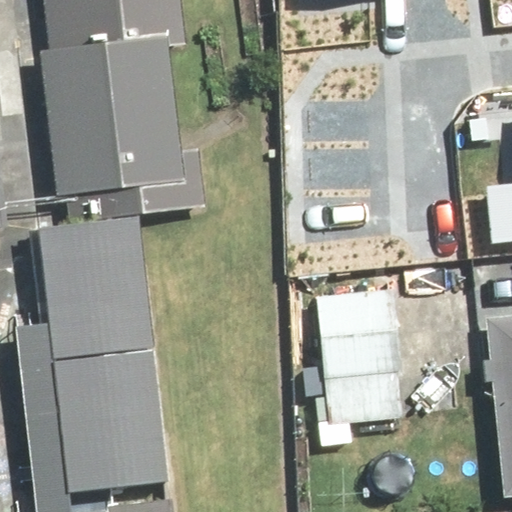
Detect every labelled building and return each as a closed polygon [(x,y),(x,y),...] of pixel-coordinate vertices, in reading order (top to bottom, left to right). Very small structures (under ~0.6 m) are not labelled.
[(186,0),(40,0),(63,209),(207,193),(186,0)] [(511,183),(488,186),(493,236),(511,234),(511,183)] [(130,213),(29,224),(60,511),(128,511),(162,508),(130,213)] [(409,294),(330,299),(331,429),(358,429),(358,424),(411,423),(409,294)] [(511,316),(501,317),(503,361),(487,362),(488,389),(504,388),(508,502),(511,501),(511,316)]
